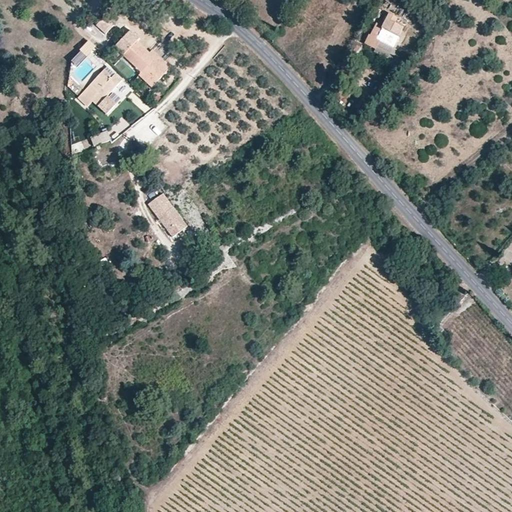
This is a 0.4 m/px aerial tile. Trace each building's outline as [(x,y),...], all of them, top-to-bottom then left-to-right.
[(395,49),(404,28),(395,24),(398,18),(389,14),(382,28),(376,24),(366,45),(375,49),(379,41),(395,49)] [(108,16),(97,27),(107,36),(118,25),(108,16)] [(430,29),(421,22),(417,27),(426,35),(430,29)] [(149,54),(137,42),(140,39),(132,31),(116,47),(142,73),(139,75),(151,87),(170,68),(164,62),(161,65),(149,54)] [(96,47),(90,41),(81,51),(87,57),(96,47)] [(164,62),(152,50),(149,54),(161,65),(164,62)] [(115,86),(121,80),(115,74),(112,77),(105,70),(79,98),(88,107),(93,101),(98,105),(107,95),(115,86)] [(107,95),(98,105),(107,113),(117,103),(107,95)] [(112,141),(108,131),(91,138),(95,147),(112,141)] [(163,194),(160,196),(170,209),(173,207),(163,194)] [(148,205),(173,238),(188,227),(173,207),(170,209),(160,196),(148,205)] [(203,251),(192,235),(188,238),(192,244),(194,243),(200,253),(203,251)]
